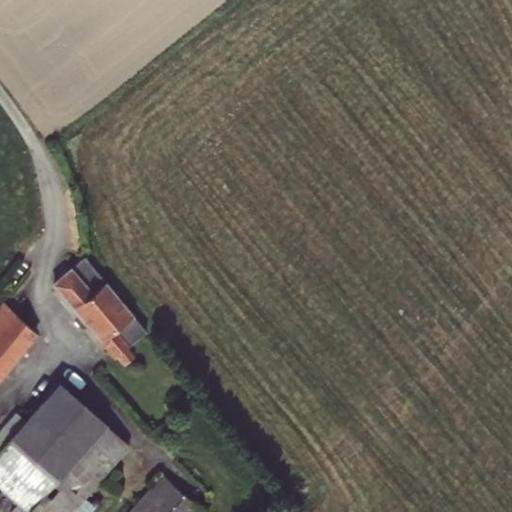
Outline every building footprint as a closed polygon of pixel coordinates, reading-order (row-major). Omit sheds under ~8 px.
[(83,257),(50,284),(74,314),(73,320),(80,328),(85,328),(112,359),(115,357),(123,366),(134,357),(127,347),(145,332),(83,257)] [(0,301),(0,326),(12,312),(0,302),(0,301)] [(0,326),(0,378),(37,335),(12,312),(0,326)] [(0,428),(0,490),(0,491),(0,490),(0,511),(89,511),(94,507),(84,498),(129,446),(58,383),(23,421),(15,412),(0,428)] [(204,511),(160,474),(126,511),(204,511)]
